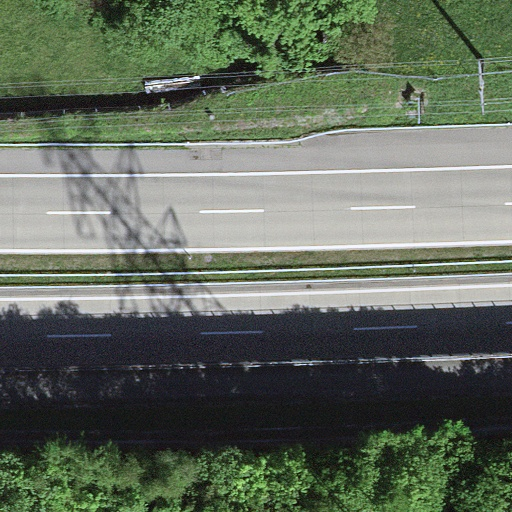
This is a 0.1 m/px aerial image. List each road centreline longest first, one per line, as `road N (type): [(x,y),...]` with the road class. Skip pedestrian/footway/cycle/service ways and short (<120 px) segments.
road 1 (unclassified): [(511,375),(0,389)]
road 2 (motorway): [(0,338),(511,325)]
road 3 (motorway): [(511,203),(0,212)]
